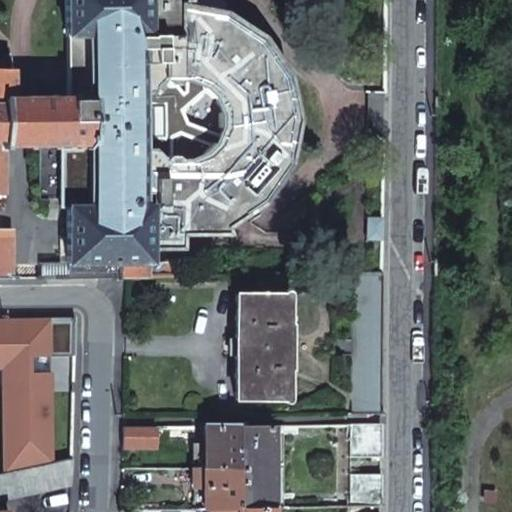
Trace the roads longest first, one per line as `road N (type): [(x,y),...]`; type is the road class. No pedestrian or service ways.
road 1 (residential): [(406,0),(400,511)]
road 2 (residential): [(0,299),(88,300),(95,511)]
